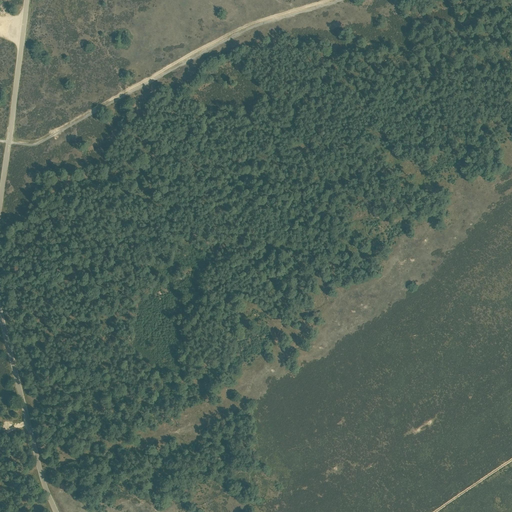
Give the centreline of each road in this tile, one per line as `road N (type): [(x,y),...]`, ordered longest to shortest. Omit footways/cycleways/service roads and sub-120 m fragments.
road 1 (track): [(323,0),(245,24),(41,136),(9,138)]
road 2 (unclassified): [(55,511),(0,315)]
road 3 (unclassified): [(0,198),(26,0)]
